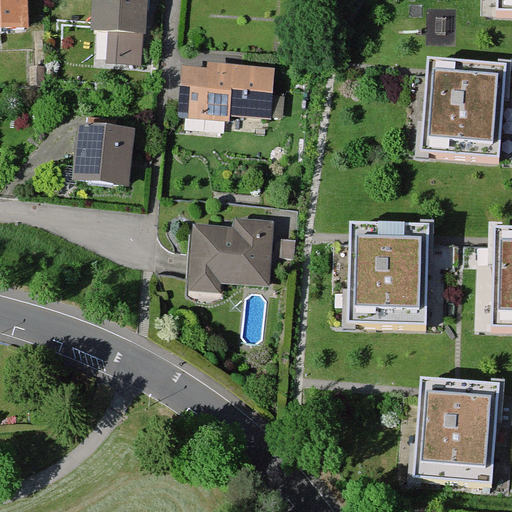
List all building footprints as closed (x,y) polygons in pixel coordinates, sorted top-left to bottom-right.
[(24,0),(0,0),(0,23),(26,23),(24,0)] [(151,0),(93,0),(95,30),(153,27),(151,0)] [(511,0),(495,0),(495,18),(511,19),(511,0)] [(277,60),(183,58),(181,127),(275,129),(277,60)] [(504,83),(428,77),(421,158),(497,164),(504,83)] [(134,123),(76,121),(74,176),(132,177),(134,123)] [(273,217),(189,215),(188,290),(272,292),(273,217)] [(428,245),(349,242),(346,329),(425,331),(428,245)] [(511,248),(495,247),(491,334),(511,334),(511,248)] [(497,402),(421,396),(413,483),(490,490),(497,402)]
